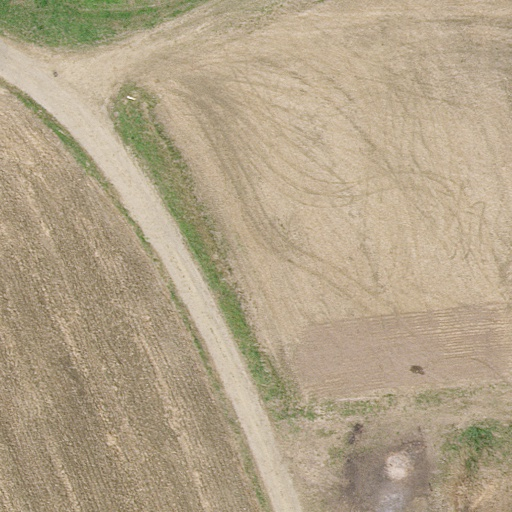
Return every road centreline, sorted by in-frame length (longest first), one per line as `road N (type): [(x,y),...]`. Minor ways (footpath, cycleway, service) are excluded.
road 1 (track): [(280,511),(237,384),(90,127),(67,96),(0,55)]
road 2 (track): [(67,96),(151,41),(235,0)]
